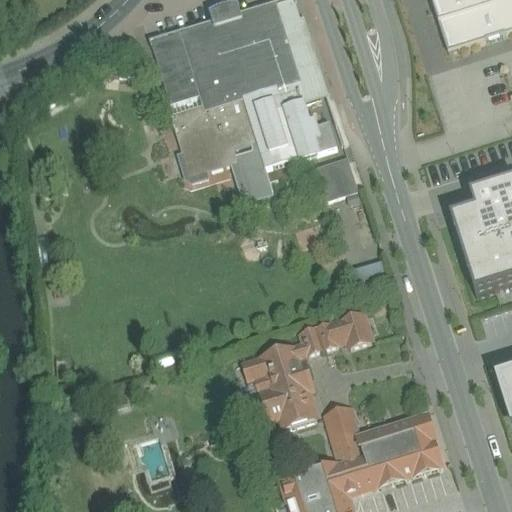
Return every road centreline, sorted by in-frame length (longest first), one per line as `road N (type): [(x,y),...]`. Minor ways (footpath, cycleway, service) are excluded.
road 1 (residential): [(496,511),(385,169)]
road 2 (residential): [(322,0),(385,169)]
road 3 (residential): [(129,0),(73,48),(1,80)]
road 4 (residential): [(386,120),(349,0)]
road 5 (residential): [(386,120),(376,0)]
